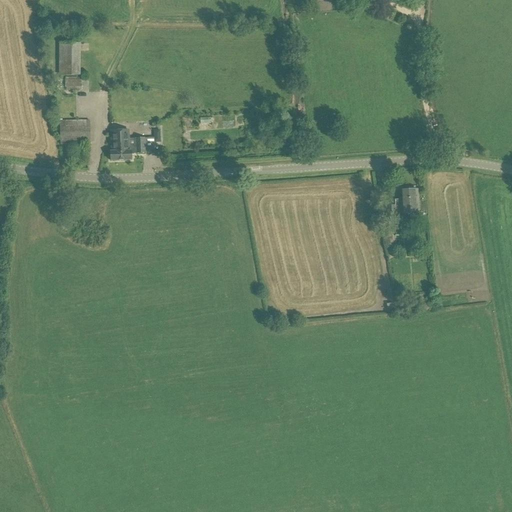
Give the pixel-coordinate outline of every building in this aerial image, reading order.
[(56,91),(81,91),(81,78),(56,78),(56,91)] [(60,121),(60,145),(90,145),(89,121),(60,121)] [(111,131),(112,147),(146,146),(146,138),(129,139),(129,131),(111,131)] [(146,146),(112,147),(112,152),(110,152),(111,161),(132,160),(131,154),(146,153),(146,146)] [(419,217),(417,190),(399,191),(400,201),(395,201),(395,206),(385,206),(386,218),(419,217)] [(410,222),(410,233),(420,233),(419,222),(410,222)] [(383,226),(386,249),(394,247),(390,225),(383,226)] [(396,312),(395,303),(386,305),(388,313),(396,312)]
